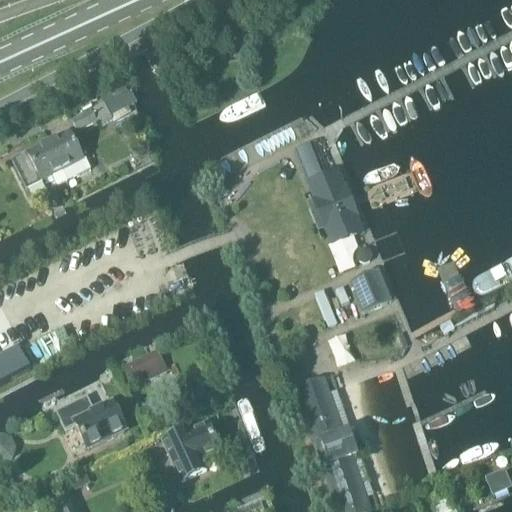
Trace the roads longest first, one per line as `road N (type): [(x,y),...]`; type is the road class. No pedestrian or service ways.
road 1 (primary): [(0,106),(202,0)]
road 2 (primary): [(0,61),(135,0)]
